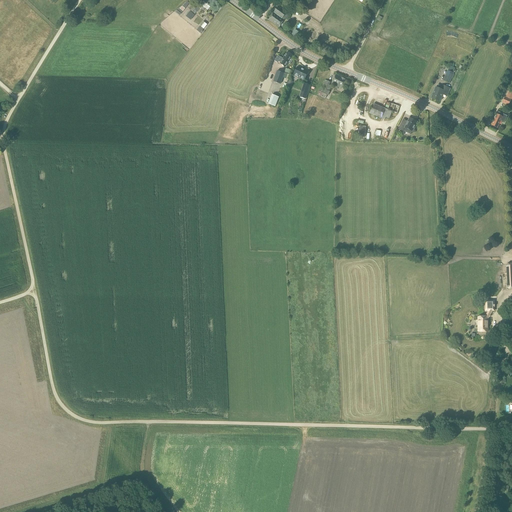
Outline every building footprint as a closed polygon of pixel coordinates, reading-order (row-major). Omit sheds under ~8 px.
[(208,10),(210,7),(211,7),(213,4),(213,5),(215,3),(217,0),(206,0),(205,2),(205,3),(203,6),(208,10)] [(298,2),(290,13),(294,15),(301,5),(298,2)] [(195,4),(191,10),(195,14),(200,8),(195,4)] [(278,6),(269,20),(279,27),(284,20),(282,18),(286,12),(278,6)] [(186,16),(190,20),(194,15),(190,11),(186,16)] [(319,47),(337,55),(338,53),(320,45),(319,47)] [(287,53),(283,59),(281,57),(278,62),(282,64),(281,64),(285,67),(288,62),(290,64),(292,60),(290,59),(292,56),(292,55),(290,54),(289,54),(287,53)] [(294,75),(293,77),(298,79),(298,77),(304,80),(308,72),(297,67),(294,75)] [(273,82),(280,84),(284,74),(277,71),(273,82)] [(443,80),(449,83),(453,73),(447,71),(443,80)] [(332,83),(342,88),(346,80),(336,75),(332,83)] [(322,87),(329,91),(331,86),(329,85),(330,82),(325,80),(323,84),(322,87)] [(306,84),(303,93),(301,92),(300,97),(305,99),(310,86),(306,84)] [(447,95),(448,91),(449,88),(443,85),(442,87),(437,85),(436,88),(435,90),(432,98),(439,101),(442,93),(447,95)] [(275,108),(277,103),(279,97),(271,95),(268,105),(270,106),(275,108)] [(510,99),(504,97),(501,103),(508,106),(510,99)] [(381,118),(385,108),(373,103),(370,113),(381,118)] [(391,103),(388,109),(392,111),(397,113),(400,107),(391,103)] [(498,112),(496,116),(495,118),(493,123),(492,123),(491,125),(492,125),(492,126),(497,128),(501,121),(504,123),(507,116),(498,112)] [(412,131),(413,129),(414,130),(416,126),(415,126),(417,121),(409,117),(408,121),(403,119),(398,129),(403,131),(410,134),(412,131)] [(489,311),(488,312),(486,315),(486,318),(478,317),(478,332),(488,332),(488,318),(489,318),(491,314),(492,312),(492,311),(494,311),(494,301),(486,301),(486,303),(486,311),(489,311)]
